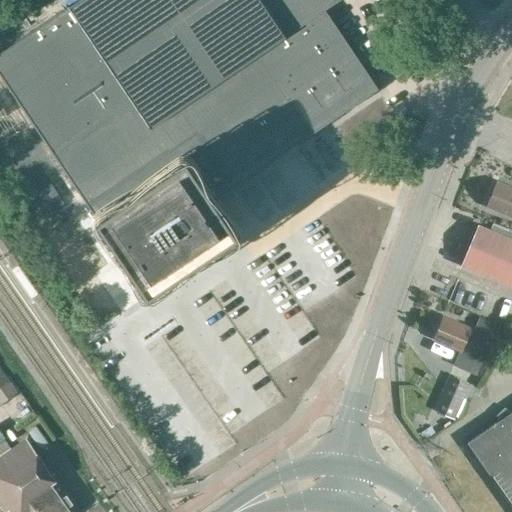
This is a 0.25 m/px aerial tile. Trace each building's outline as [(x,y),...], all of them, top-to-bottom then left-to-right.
[(77,0),(0,52),(0,77),(51,155),(92,215),(186,153),(216,195),(234,182),(236,186),(350,109),(379,90),(324,10),(338,0),(77,0)] [(185,158),(96,219),(147,294),(236,233),(185,158)] [(511,188),(498,182),(487,207),(511,217),(511,188)] [(511,241),(479,227),(463,265),(511,285),(511,241)] [(472,329),(443,317),(433,339),(459,350),(453,364),(477,374),(487,351),(466,342),(472,329)] [(478,318),(473,330),(495,340),(500,327),(478,318)] [(0,388),(9,382),(0,369),(0,388)] [(464,393),(464,395),(471,398),(472,394),(479,396),(483,387),(476,384),(475,387),(468,384),(464,393)] [(447,385),(437,407),(455,415),(464,395),(464,393),(447,385)] [(500,421),(468,443),(511,506),(511,412),(510,413),(505,406),(496,415),(500,421)] [(26,439),(11,449),(0,456),(0,498),(8,510),(11,508),(13,511),(79,511),(81,511),(55,474),(52,476),(26,439)]
